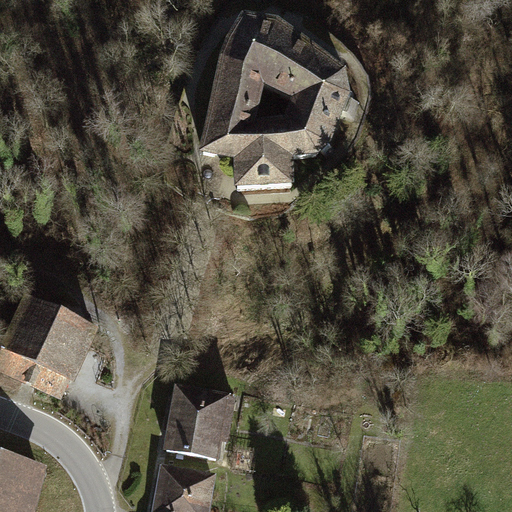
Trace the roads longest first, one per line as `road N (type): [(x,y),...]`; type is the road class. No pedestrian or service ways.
road 1 (track): [(128,390),(119,338),(101,310),(51,273),(0,263)]
road 2 (tertiary): [(0,411),(66,445),(89,473),(102,511)]
